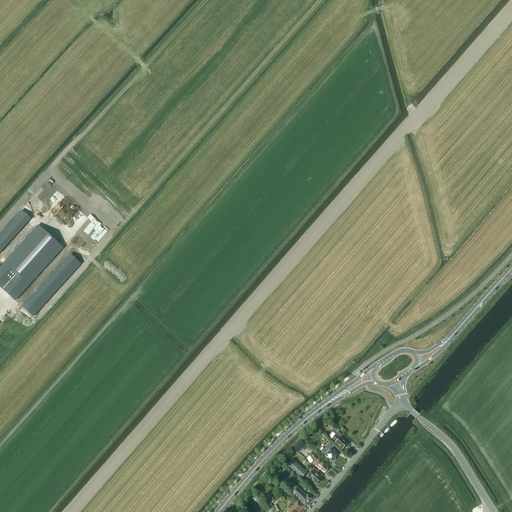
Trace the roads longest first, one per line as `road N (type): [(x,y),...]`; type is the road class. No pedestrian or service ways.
road 1 (primary): [(217,511),(328,401)]
road 2 (unclassified): [(493,511),(454,448),(400,401)]
road 3 (residential): [(400,401),(312,511)]
